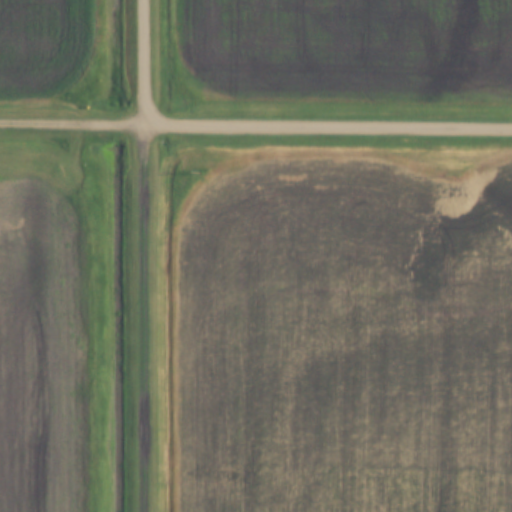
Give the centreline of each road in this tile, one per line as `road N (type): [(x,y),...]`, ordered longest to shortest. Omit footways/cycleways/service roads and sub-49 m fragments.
road 1 (track): [(147,511),(146,122)]
road 2 (residential): [(511,126),(146,122)]
road 3 (residential): [(0,120),(146,122)]
road 4 (residential): [(146,122),(146,0)]
